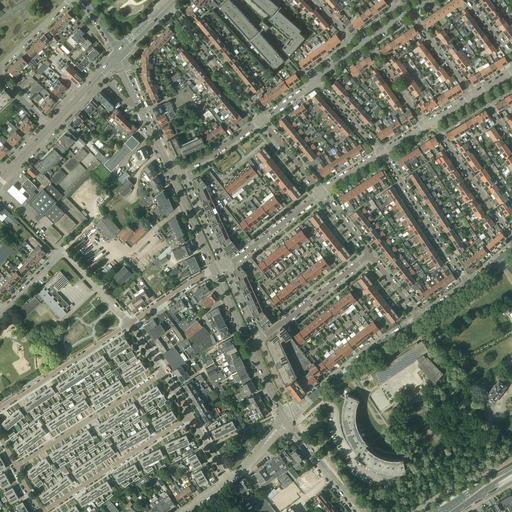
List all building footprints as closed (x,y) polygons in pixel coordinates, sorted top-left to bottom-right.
[(293,38),(285,48),(291,53),(291,54),(297,47),(295,46),(296,45),(298,46),(304,39),(302,36),(303,35),(300,32),(302,30),(301,29),(300,31),(298,29),(299,28),(279,10),(282,7),(273,0),(219,0),(223,3),(219,7),(270,64),(273,61),(274,62),(271,65),(274,69),(285,60),(282,57),(279,54),(278,56),(276,53),(278,52),(275,49),(277,47),(288,34),(293,38)] [(307,4),(302,0),(299,4),(303,8),(307,4)] [(387,5),(385,1),(386,0),(385,0),(377,0),(379,2),(378,2),(383,8),(387,5)] [(451,1),(441,8),(445,14),(455,8),(451,1)] [(192,4),(190,6),(195,12),(196,13),(198,10),(197,10),(199,8),(194,2),(193,2),(192,3),(192,4)] [(339,2),(337,4),(333,7),(338,12),(344,7),(346,5),(345,4),(343,5),(339,2)] [(374,6),(378,12),(383,8),(378,2),(374,6)] [(492,3),(486,7),(489,12),(495,8),(492,3)] [(308,13),(310,12),(312,10),(312,9),(307,4),(303,8),(308,13)] [(365,13),(369,19),(374,15),(369,9),(365,4),(364,6),(366,8),(363,10),(365,13)] [(195,12),(190,6),(186,10),(194,18),(196,20),(198,19),(196,16),(193,13),(195,12)] [(369,9),(374,15),(378,12),(374,6),(369,9)] [(445,14),(441,8),(432,14),(436,21),(445,14)] [(495,8),(489,12),(493,17),(499,12),(495,8)] [(310,12),(316,19),(320,15),(315,10),(314,12),(312,10),(310,12)] [(73,17),(70,15),(71,14),(69,11),(63,17),(68,22),(73,17)] [(468,12),(465,14),(462,16),(465,21),(471,17),(468,12)] [(499,12),(493,17),(496,21),(502,17),(499,12)] [(360,16),(365,22),(369,19),(365,13),(360,16)] [(432,14),(422,21),(427,27),(436,21),(432,14)] [(316,19),(320,24),(324,20),(320,15),(316,19)] [(202,17),(197,22),(200,26),(208,19),(207,17),(206,18),(204,16),(202,17)] [(355,20),(360,26),(365,22),(360,16),(355,20)] [(69,23),(68,22),(63,17),(59,21),(65,28),(69,23)] [(475,21),(471,17),(465,21),(469,26),(475,21)] [(502,17),(496,21),(499,26),(505,22),(502,17)] [(200,26),(203,30),(209,25),(207,23),(210,21),(208,19),(200,26)] [(351,23),(348,19),(343,22),(344,24),(345,24),(351,32),(355,29),(351,23)] [(329,25),(324,20),(320,24),(325,29),(329,25)] [(351,23),(355,29),(360,26),(355,20),(351,23)] [(54,26),(59,31),(60,32),(65,28),(59,21),(54,26)] [(469,26),(472,30),(478,26),(475,21),(469,26)] [(446,22),(438,28),(439,31),(448,24),(446,22)] [(505,22),(499,26),(503,31),(509,26),(505,22)] [(203,30),(206,34),(215,27),(213,25),(210,27),(209,25),(203,30)] [(59,31),(54,26),(50,30),(54,35),(59,31)] [(482,30),(478,26),(472,30),(476,35),(482,30)] [(511,30),(509,26),(503,31),(506,35),(511,30)] [(167,29),(165,31),(171,37),(175,33),(169,27),(168,27),(167,28),(167,29)] [(206,34),(209,38),(215,33),(214,31),(216,29),(215,27),(206,34)] [(414,27),(409,30),(413,36),(419,32),(417,29),(416,30),(414,27)] [(72,38),(69,40),(74,44),(76,42),(79,44),(80,43),(84,38),(82,36),(85,33),(80,29),(79,30),(77,29),(73,33),(74,35),(72,37),(72,38)] [(409,30),(404,33),(408,39),(413,36),(409,30)] [(437,34),(441,39),(447,34),(443,30),(437,34)] [(485,35),(482,30),(476,35),(479,39),(485,35)] [(162,32),(160,34),(167,41),(171,37),(165,31),(163,33),(162,32)] [(209,38),(212,41),(221,35),(219,33),(217,35),(215,33),(209,38)] [(404,33),(399,37),(404,43),(408,39),(404,33)] [(159,37),(157,39),(163,45),(167,41),(160,34),(159,36),(159,37)] [(337,34),(331,38),(336,44),(341,40),(338,37),(339,36),(337,34)] [(441,39),(444,44),(445,43),(448,41),(450,42),(452,41),(454,39),(451,35),(449,37),(447,34),(441,39)] [(45,35),(41,39),(46,45),(48,47),(52,43),(51,42),(50,40),(45,35)] [(223,37),(221,35),(212,41),(216,45),(221,41),(220,39),(223,37)] [(488,40),(485,35),(479,39),(482,44),(488,40)] [(399,37),(394,40),(399,46),(404,43),(399,37)] [(59,46),(56,42),(54,40),(52,38),(50,40),(51,42),(52,43),(57,48),(59,46)] [(86,40),(84,38),(80,43),(82,45),(86,50),(85,51),(86,52),(92,46),(91,45),(92,43),(88,39),(86,40)] [(331,38),(327,41),(331,48),(336,44),(331,38)] [(41,39),(36,43),(42,49),(46,45),(41,39)] [(154,40),(152,43),(158,49),(161,46),(165,51),(167,49),(163,45),(157,39),(155,41),(154,40)] [(394,40),(390,43),(394,49),(399,46),(394,40)] [(492,44),(488,40),(482,44),(486,49),(492,44)] [(223,43),(221,41),(216,45),(219,49),(227,43),(226,41),(223,43)] [(327,41),(322,45),(327,51),(331,48),(327,41)] [(447,45),(446,46),(449,50),(455,46),(452,41),(450,42),(447,45)] [(36,43),(32,47),(37,53),(42,49),(36,43)] [(152,50),(155,53),(158,49),(152,43),(151,44),(151,45),(149,47),(152,50)] [(219,49),(222,53),(228,48),(226,47),(229,45),(227,43),(219,49)] [(390,43),(385,46),(389,53),(394,49),(390,43)] [(422,43),(419,46),(416,48),(420,52),(426,48),(422,43)] [(455,46),(449,50),(453,55),(459,50),(461,48),(457,44),(455,46)] [(492,44),(486,49),(489,53),(492,51),(494,49),(495,49),(492,44)] [(70,52),(63,45),(61,47),(67,54),(70,52)] [(177,55),(185,49),(182,45),(173,52),(176,55),(177,55)] [(322,45),(318,48),(322,54),(327,51),(322,45)] [(386,58),(385,56),(389,53),(385,46),(380,50),(382,53),(381,53),(385,59),(386,58)] [(39,55),(37,53),(32,47),(27,52),(31,56),(33,59),(33,58),(35,60),(39,55)] [(144,52),(142,54),(142,58),(154,58),(154,55),(152,55),(149,55),(149,54),(152,50),(149,47),(148,48),(148,47),(144,51),(144,52)] [(87,56),(85,54),(84,55),(88,59),(89,58),(92,61),(100,53),(95,48),(87,56)] [(222,53),(225,57),(233,50),(232,48),(229,50),(228,48),(222,53)] [(318,48),(313,52),(318,58),(322,54),(318,48)] [(420,52),(423,57),(429,52),(426,48),(420,52)] [(178,61),(188,53),(185,49),(177,55),(178,57),(176,59),(178,61)] [(233,50),(225,57),(228,61),(234,56),(237,54),(235,52),(233,50)] [(459,50),(453,55),(456,59),(462,55),(459,50)] [(313,52),(309,55),(313,61),(318,58),(313,52)] [(427,61),(433,57),(429,52),(423,57),(427,61)] [(184,59),(186,61),(191,56),(188,53),(178,61),(180,63),(184,59)] [(234,56),(228,61),(231,65),(240,58),(237,54),(234,56)] [(82,71),(90,63),(87,60),(88,59),(84,55),(83,56),(85,58),(79,64),(77,62),(75,64),(76,65),(82,71)] [(309,55),(304,59),(309,65),(313,61),(309,55)] [(456,59),(460,64),(466,59),(462,55),(456,59)] [(505,55),(499,59),(503,66),(508,63),(506,60),(507,59),(505,55)] [(191,56),(186,61),(187,63),(183,67),(184,69),(194,60),(191,56)] [(375,61),(373,58),(372,59),(370,56),(365,59),(369,65),(375,61)] [(22,57),(17,61),(23,67),(27,63),(22,57)] [(436,61),(433,57),(427,61),(430,66),(436,61)] [(231,65),(235,69),(240,64),(239,62),(241,60),(240,58),(231,65)] [(304,68),(309,65),(304,59),(299,62),(304,68)] [(360,62),(365,68),(369,65),(365,59),(360,62)] [(399,60),(398,59),(396,61),(393,63),(393,65),(396,68),(402,64),(399,60)] [(466,59),(460,64),(463,68),(469,64),(466,59)] [(499,59),(494,62),(498,69),(503,66),(499,59)] [(190,67),(192,69),(197,64),(194,60),(184,69),(182,70),(184,72),(190,67)] [(17,61),(13,65),(19,71),(23,67),(17,61)] [(83,77),(73,68),(76,65),(75,64),(71,61),(69,64),(67,62),(65,64),(62,61),(59,65),(62,68),(60,70),(76,85),(83,77)] [(436,61),(430,66),(434,70),(435,70),(438,67),(440,66),(436,61)] [(40,62),(35,68),(38,71),(44,66),(40,62)] [(235,69),(238,73),(246,66),(243,62),(240,64),(235,69)] [(365,68),(360,62),(356,66),(360,72),(362,74),(366,71),(365,68)] [(494,62),(489,65),(493,72),(498,69),(494,62)] [(201,68),(197,64),(192,69),(188,72),(192,76),(201,68)] [(405,69),(402,64),(396,68),(399,73),(405,69)] [(19,71),(13,65),(9,70),(14,75),(19,71)] [(478,68),(479,71),(484,78),(489,75),(484,68),(482,65),(478,68)] [(489,65),(484,68),(489,75),(493,72),(489,65)] [(238,73),(241,76),(247,72),(249,70),(246,66),(238,73)] [(355,75),(360,72),(356,66),(351,69),(353,72),(351,73),(353,76),(355,75)] [(468,75),(465,71),(468,70),(471,68),(469,66),(461,72),(465,77),(468,75)] [(440,76),(446,72),(442,67),(440,69),(437,72),(440,76)] [(185,80),(187,82),(192,78),(195,76),(196,78),(204,72),(201,68),(192,76),(188,78),(185,80)] [(409,73),(405,69),(399,73),(403,77),(409,73)] [(479,71),(474,74),(478,81),(484,78),(479,71)] [(195,82),(197,84),(207,76),(204,72),(196,78),(198,80),(195,82)] [(247,72),(241,76),(244,80),(253,74),(251,72),(248,74),(247,72)] [(373,83),(382,77),(378,72),(375,75),(372,77),(370,78),(373,83)] [(446,79),(449,77),(446,72),(440,76),(444,81),(446,79)] [(412,78),(409,73),(403,77),(406,82),(412,78)] [(244,80),(247,84),(253,80),(256,78),(253,74),(244,80)] [(296,74),(291,77),(295,83),(300,80),(296,74)] [(470,77),(473,83),(474,84),(478,81),(474,74),(470,77)] [(151,78),(151,75),(142,75),(142,78),(143,78),(143,80),(145,83),(152,80),(151,78)] [(205,84),(210,80),(207,76),(197,84),(199,86),(201,84),(203,86),(205,84)] [(290,87),(295,83),(291,77),(286,80),(290,87)] [(376,88),(379,86),(385,82),(382,77),(373,83),(372,84),(376,88)] [(256,78),(253,80),(247,84),(251,88),(259,82),(257,80),(256,78)] [(415,82),(412,78),(406,82),(409,87),(415,82)] [(57,79),(53,83),(55,85),(63,92),(65,90),(65,91),(67,89),(67,88),(57,79)] [(145,86),(146,89),(154,85),(152,80),(145,83),(146,86),(145,86)] [(214,84),(210,80),(205,84),(206,86),(202,90),(204,92),(214,84)] [(284,81),(279,84),(284,91),(288,88),(284,81)] [(332,85),(336,91),(342,86),(346,82),(344,81),(342,82),(343,83),(341,85),(337,81),(332,85)] [(260,84),(259,82),(251,88),(254,92),(260,88),(262,86),(260,84)] [(379,86),(382,91),(388,86),(385,82),(379,86)] [(418,87),(415,82),(409,87),(412,91),(418,87)] [(33,94),(36,92),(37,90),(39,88),(41,86),(39,84),(35,88),(31,92),(33,94)] [(148,91),(150,94),(157,90),(160,89),(159,87),(157,84),(154,85),(146,89),(148,91)] [(211,93),(217,88),(214,84),(204,92),(205,94),(207,92),(209,94),(211,92),(211,93)] [(279,94),(284,91),(279,84),(274,87),(279,94)] [(336,91),(340,94),(349,86),(347,84),(343,88),(342,86),(336,91)] [(459,84),(454,87),(458,94),(463,91),(459,84)] [(63,92),(55,85),(53,87),(54,88),(52,91),(59,97),(63,92)] [(275,97),(279,94),(274,87),(272,89),(270,86),(268,87),(270,90),(275,97)] [(340,94),(343,98),(348,93),(347,91),(351,88),(349,86),(340,94)] [(382,91),(385,95),(392,91),(388,86),(382,91)] [(267,102),(270,100),(265,94),(263,89),(261,87),(259,89),(261,92),(257,96),(258,97),(258,96),(265,106),(268,103),(267,102)] [(422,92),(418,87),(412,91),(416,96),(422,92)] [(454,87),(449,90),(453,97),(458,94),(454,87)] [(210,100),(220,92),(217,88),(211,93),(211,92),(209,94),(208,95),(210,97),(208,98),(210,100)] [(4,90),(0,93),(0,106),(11,97),(4,90)] [(95,97),(111,113),(114,110),(113,108),(115,106),(110,101),(111,100),(101,90),(95,97)] [(150,96),(151,99),(159,96),(157,90),(150,94),(151,96),(150,96)] [(270,100),(275,97),(270,90),(265,94),(270,100)] [(449,90),(444,93),(448,100),(453,97),(449,90)] [(343,98),(346,102),(355,93),(354,91),(350,95),(348,93),(343,98)] [(385,95),(389,100),(395,96),(392,91),(385,95)] [(428,98),(433,107),(438,105),(435,99),(430,91),(427,93),(427,94),(425,95),(427,98),(428,98)] [(34,98),(38,94),(36,92),(33,94),(29,99),(31,101),(34,98)] [(220,92),(210,100),(212,102),(216,98),(218,100),(223,96),(220,92)] [(312,98),(317,103),(322,99),(317,93),(312,98)] [(355,93),(346,102),(350,105),(355,100),(353,99),(357,95),(355,93)] [(444,93),(439,96),(443,103),(448,100),(444,93)] [(42,98),(45,100),(51,105),(52,104),(53,104),(54,104),(55,103),(55,102),(54,101),(55,101),(52,98),(53,97),(50,94),(47,98),(45,95),(42,98)] [(163,94),(159,96),(151,99),(152,102),(153,101),(154,104),(165,99),(164,97),(163,94)] [(226,100),(223,96),(218,100),(219,102),(215,106),(216,108),(226,100)] [(389,100),(392,105),(398,100),(395,96),(389,100)] [(439,96),(435,99),(438,105),(438,106),(443,103),(439,96)] [(353,109),(362,100),(359,97),(355,100),(350,105),(353,109)] [(89,103),(88,104),(94,110),(96,111),(98,113),(99,114),(102,116),(106,111),(93,98),(88,103),(89,103)] [(429,110),(433,107),(428,98),(427,98),(427,99),(428,101),(425,103),(429,110)] [(510,107),(509,105),(505,98),(500,101),(504,108),(505,110),(510,107)] [(315,109),(316,111),(325,102),(322,99),(317,103),(319,105),(315,109)] [(51,105),(45,100),(41,104),(47,110),(51,105)] [(222,106),(224,108),(230,103),(226,100),(216,108),(218,110),(222,106)] [(362,100),(353,109),(356,112),(361,108),(360,106),(364,102),(362,100)] [(398,100),(392,105),(395,109),(396,111),(399,109),(401,107),(402,106),(401,105),(398,100)] [(424,113),(429,110),(425,103),(423,100),(420,102),(421,103),(418,105),(421,110),(422,109),(424,113)] [(171,101),(153,109),(157,116),(173,109),(171,104),(172,104),(171,101)] [(313,107),(310,104),(310,103),(308,101),(304,103),(309,111),(313,107)] [(495,108),(497,112),(504,108),(500,101),(495,104),(497,108),(495,108)] [(323,110),(328,106),(325,102),(316,111),(318,112),(322,109),(323,110)] [(233,107),(230,103),(224,108),(225,110),(221,113),(223,115),(233,107)] [(96,111),(94,110),(88,104),(84,108),(94,117),(98,113),(96,111)] [(305,111),(307,110),(303,104),(299,107),(306,117),(308,116),(305,111)] [(379,105),(374,109),(376,111),(373,113),(375,115),(382,109),(379,105)] [(13,113),(15,115),(23,109),(21,106),(13,113)] [(328,106),(323,110),(325,112),(321,116),(323,118),(332,109),(328,106)] [(363,109),(361,108),(356,112),(359,116),(369,108),(367,106),(363,109)] [(229,114),(230,116),(236,111),(233,107),(223,115),(224,117),(229,114)] [(309,121),(306,117),(299,107),(295,110),(297,113),(299,116),(301,114),(304,119),(303,119),(305,123),(306,123),(308,121),(309,121)] [(359,116),(363,119),(368,115),(366,113),(370,109),(369,108),(359,116)] [(112,122),(113,121),(120,114),(121,113),(117,109),(106,120),(107,121),(109,119),(110,120),(112,122)] [(335,113),(332,109),(323,118),(321,119),(323,121),(328,116),(330,118),(335,113)] [(204,121),(212,114),(209,110),(201,117),(204,121)] [(409,121),(415,118),(410,110),(404,113),(406,115),(409,121)] [(491,119),(485,110),(480,113),(484,119),(486,122),(491,119)] [(173,117),(172,117),(176,115),(174,111),(169,113),(165,115),(158,119),(161,125),(168,121),(173,117)] [(239,115),(236,111),(230,116),(232,118),(229,120),(226,122),(228,124),(240,115),(239,114),(239,115)] [(76,116),(76,117),(82,122),(84,120),(85,122),(88,119),(80,112),(76,116)] [(329,125),(338,116),(335,113),(330,118),(332,119),(328,123),(329,125)] [(363,119),(366,123),(375,115),(373,113),(370,116),(368,115),(363,119)] [(404,125),(409,121),(406,115),(404,113),(399,117),(404,125)] [(486,122),(484,119),(480,113),(476,116),(479,122),(483,128),(485,127),(484,127),(488,125),(486,122)] [(124,117),(120,114),(113,121),(104,130),(108,134),(111,131),(124,117)] [(33,123),(24,115),(20,120),(23,123),(29,128),(33,123)] [(243,119),(240,115),(228,124),(229,126),(232,124),(234,126),(243,119)] [(377,116),(375,115),(366,123),(369,127),(375,122),(373,120),(377,116)] [(394,123),(397,129),(402,126),(395,115),(393,117),(396,121),(394,123)] [(335,123),(337,125),(342,120),(338,116),(329,125),(331,127),(335,123)] [(476,116),(471,119),(475,125),(479,122),(476,116)] [(82,122),(76,117),(72,121),(78,127),(81,129),(85,125),(82,122)] [(119,130),(128,121),(124,117),(111,131),(115,135),(119,130)] [(284,127),(289,123),(284,117),(279,122),(284,127)] [(389,119),(387,121),(393,131),(397,129),(394,123),(392,124),(389,119)] [(466,122),(470,128),(475,125),(471,119),(466,122)] [(17,133),(19,131),(14,127),(7,120),(5,122),(10,127),(6,131),(11,136),(16,141),(21,136),(17,133)] [(336,132),(345,124),(342,120),(337,125),(338,127),(334,130),(336,132)] [(81,129),(78,127),(72,121),(68,125),(77,134),(81,129)] [(126,132),(127,131),(132,125),(128,121),(119,130),(123,134),(124,133),(126,132)] [(287,131),(296,123),(295,121),(291,125),(289,123),(284,127),(287,131)] [(385,122),(387,127),(385,128),(389,134),(393,131),(387,121),(385,122)] [(215,122),(213,123),(221,134),(225,131),(221,125),(219,126),(215,122)] [(466,122),(461,125),(465,131),(470,128),(466,122)] [(25,132),(29,128),(23,123),(19,127),(16,125),(14,127),(19,131),(21,129),(25,132)] [(217,137),(221,134),(213,123),(211,125),(214,130),(213,131),(217,137)] [(294,129),(298,125),(296,123),(287,131),(290,135),(295,130),(294,129)] [(133,124),(132,125),(127,131),(126,132),(124,133),(128,137),(137,128),(133,124)] [(164,133),(172,129),(169,124),(162,127),(164,133)] [(228,127),(229,126),(228,124),(224,127),(230,135),(233,133),(228,127)] [(342,130),(343,132),(348,127),(345,124),(336,132),(338,134),(342,130)] [(385,136),(389,134),(385,128),(383,129),(380,125),(378,126),(385,136)] [(465,131),(461,125),(456,128),(460,134),(461,136),(466,133),(465,131)] [(381,139),(385,136),(378,126),(376,127),(379,132),(377,133),(381,139)] [(343,139),(352,131),(348,127),(343,132),(345,134),(341,137),(343,139)] [(490,136),(497,131),(493,127),(487,131),(490,136)] [(172,129),(164,133),(167,138),(178,133),(175,128),(172,129)] [(207,128),(205,129),(212,140),(217,137),(213,131),(210,132),(207,128)] [(456,128),(451,131),(455,137),(460,134),(456,128)] [(208,143),(212,140),(205,129),(203,130),(206,135),(204,137),(208,143)] [(297,132),(295,130),(290,135),(293,139),(302,131),(301,129),(297,132)] [(64,134),(57,141),(65,149),(72,142),(76,138),(68,130),(64,134)] [(304,133),(302,131),(293,139),(296,142),(301,138),(300,136),(304,133)] [(450,140),(455,137),(451,131),(446,134),(450,140)] [(497,131),(490,136),(494,141),(497,139),(501,137),(497,131)] [(82,134),(77,139),(84,146),(89,141),(82,134)] [(2,135),(0,137),(7,145),(9,142),(12,145),(16,141),(11,136),(7,140),(2,135)] [(132,135),(112,156),(104,165),(111,172),(140,142),(132,135)] [(186,156),(185,154),(205,145),(202,136),(181,146),(182,146),(180,147),(176,137),(168,140),(175,155),(181,152),(184,157),(186,156)] [(303,140),(301,138),(296,142),(299,146),(309,138),(307,136),(303,140)] [(5,147),(7,145),(0,137),(0,141),(2,144),(0,146),(0,150),(4,154),(8,150),(5,147)] [(435,137),(430,140),(434,146),(440,142),(438,139),(437,140),(435,137)] [(501,137),(497,139),(498,141),(495,143),(499,147),(505,143),(501,137)] [(310,140),(309,138),(299,146),(302,150),(308,145),(306,144),(310,140)] [(430,140),(425,143),(429,149),(434,146),(430,140)] [(40,160),(35,165),(43,173),(47,168),(50,171),(58,163),(64,157),(61,154),(66,150),(65,149),(57,141),(52,145),(54,148),(48,154),(41,161),(40,160)] [(355,141),(353,142),(360,153),(364,150),(363,149),(365,147),(363,144),(361,145),(360,144),(358,145),(355,141)] [(352,149),(356,155),(360,153),(353,142),(351,144),(354,148),(352,149)] [(419,149),(422,153),(424,152),(429,149),(425,143),(421,146),(422,148),(419,149)] [(462,152),(468,148),(465,143),(459,147),(462,152)] [(499,147),(502,152),(508,148),(505,143),(499,147)] [(309,147),(308,145),(302,150),(305,154),(315,146),(313,144),(309,147)] [(104,165),(112,156),(108,152),(104,156),(93,145),(88,150),(103,165),(104,165)] [(316,148),(315,146),(305,154),(308,157),(314,153),(312,151),(316,148)] [(352,158),(356,155),(352,149),(350,151),(347,146),(345,147),(352,158)] [(136,156),(148,151),(146,147),(137,151),(137,152),(135,153),(136,156)] [(264,147),(261,149),(260,148),(258,151),(258,152),(256,154),(262,162),(262,163),(271,156),(264,147)] [(344,154),(348,160),(352,158),(345,147),(343,149),(346,153),(344,154)] [(418,147),(414,150),(418,156),(420,154),(423,159),(425,158),(422,153),(419,149),(418,147)] [(465,157),(471,152),(468,148),(462,152),(465,157)] [(507,159),(510,157),(508,155),(511,153),(508,148),(502,152),(507,159)] [(336,160),(339,166),(343,163),(337,153),(335,150),(334,149),(332,150),(335,154),(337,159),(336,160)] [(418,156),(414,150),(410,152),(417,163),(419,162),(416,157),(418,156)] [(150,156),(148,151),(136,156),(138,160),(135,163),(139,167),(148,158),(147,157),(150,156)] [(315,155),(314,153),(308,157),(311,161),(321,153),(319,151),(315,155)] [(337,153),(343,163),(348,160),(344,154),(342,156),(339,151),(337,153)] [(414,164),(417,163),(410,152),(406,155),(410,161),(412,160),(414,164)] [(465,157),(469,161),(475,157),(471,152),(465,157)] [(441,156),(438,158),(442,163),(448,158),(445,153),(441,156)] [(407,162),(410,161),(406,155),(402,158),(408,168),(410,167),(407,162)] [(271,156),(262,163),(265,167),(273,160),(270,157),(271,156)] [(335,168),(339,166),(336,160),(333,161),(331,157),(329,158),(335,168)] [(472,166),(478,162),(475,157),(469,161),(472,166)] [(310,168),(319,161),(316,158),(307,166),(310,168)] [(329,164),(327,165),(331,171),(335,168),(329,158),(326,159),(329,164)] [(408,168),(402,158),(397,161),(401,166),(403,165),(406,170),(408,168)] [(443,169),(445,168),(451,163),(448,158),(442,163),(440,164),(443,169)] [(277,165),(273,160),(265,167),(269,171),(277,165)] [(146,174),(155,167),(151,162),(144,168),(148,173),(146,174)] [(327,173),(331,171),(327,165),(325,166),(322,162),(320,163),(327,173)] [(478,162),(472,166),(475,171),(478,169),(481,167),(478,162)] [(323,176),(327,173),(320,163),(318,164),(321,169),(319,170),(323,176)] [(451,163),(445,168),(448,172),(451,170),(452,171),(455,169),(451,163)] [(253,179),(258,175),(250,165),(245,169),(253,179)] [(280,169),(277,165),(269,171),(272,175),(280,169)] [(28,170),(28,171),(34,177),(36,175),(39,172),(33,166),(30,168),(28,170)] [(155,167),(146,174),(144,176),(148,181),(158,173),(154,168),(155,167)] [(481,167),(478,169),(480,171),(478,172),(481,177),(487,173),(484,168),(483,169),(481,167)] [(409,175),(412,179),(418,175),(417,173),(421,170),(420,168),(409,175)] [(240,173),(247,183),(253,179),(245,169),(240,173)] [(280,169),(272,175),(275,180),(283,173),(280,169)] [(455,169),(452,171),(453,172),(450,174),(453,179),(460,175),(455,169)] [(386,182),(383,178),(386,176),(385,175),(387,174),(384,170),(382,171),(382,170),(377,173),(384,184),(386,182)] [(42,173),(41,174),(38,177),(37,178),(45,187),(51,181),(42,173)] [(242,187),(247,183),(240,173),(234,177),(242,187)] [(287,177),(283,173),(275,180),(279,184),(287,177)] [(384,184),(377,173),(373,176),(377,182),(379,180),(382,185),(384,184)] [(481,177),(485,182),(491,177),(487,173),(481,177)] [(127,178),(124,174),(119,179),(122,183),(127,178)] [(412,179),(415,183),(425,177),(424,174),(419,177),(418,175),(412,179)] [(192,180),(196,188),(206,179),(203,175),(198,178),(192,180)] [(461,183),(460,181),(463,179),(460,175),(453,179),(451,181),(456,188),(457,187),(458,186),(461,183)] [(150,181),(154,186),(161,181),(157,176),(150,181)] [(378,187),(375,183),(377,182),(373,176),(369,178),(376,189),(378,187)] [(491,177),(485,182),(489,187),(492,185),(491,184),(496,181),(493,176),(491,177)] [(229,181),(237,192),(242,187),(234,177),(229,181)] [(290,181),(287,177),(279,184),(282,188),(290,181)] [(415,183),(417,187),(423,184),(422,182),(426,179),(425,177),(415,183)] [(22,185),(22,186),(19,188),(13,182),(7,188),(22,202),(28,196),(23,192),(25,190),(27,192),(30,195),(25,200),(28,203),(36,195),(33,192),(38,187),(28,178),(22,185)] [(371,186),(374,190),(376,189),(369,178),(365,181),(369,187),(371,186)] [(131,188),(134,185),(129,179),(118,190),(125,197),(132,189),(131,188)] [(210,184),(206,179),(196,188),(198,193),(206,186),(210,184)] [(161,181),(154,186),(152,187),(156,192),(154,193),(156,196),(163,190),(162,188),(164,187),(160,182),(161,181)] [(229,181),(224,186),(232,196),(237,192),(229,181)] [(294,185),(290,181),(282,188),(286,192),(294,185)] [(367,188),(369,187),(365,181),(361,184),(368,194),(368,195),(370,198),(371,199),(372,199),(375,196),(373,194),(371,196),(367,188)] [(457,187),(460,192),(466,187),(463,182),(461,183),(458,186),(457,187)] [(417,187),(420,191),(430,185),(429,183),(424,185),(423,184),(417,187)] [(63,195),(51,184),(45,190),(44,189),(30,203),(39,213),(35,217),(39,221),(45,214),(54,223),(65,212),(56,203),(63,195)] [(368,194),(361,184),(357,186),(361,192),(362,191),(365,195),(368,194)] [(489,187),(493,193),(499,189),(495,184),(493,186),(492,185),(489,187)] [(290,196),(293,200),(296,198),(297,199),(299,197),(299,196),(301,194),(298,189),(294,185),(286,192),(286,193),(287,192),(290,196)] [(420,191),(423,195),(429,192),(427,190),(432,187),(430,185),(420,191)] [(209,191),(206,186),(198,193),(200,198),(209,191)] [(357,186),(353,189),(359,199),(362,198),(359,193),(361,192),(357,186)] [(395,190),(393,186),(382,193),(384,195),(388,192),(389,194),(395,190)] [(470,192),(466,187),(460,192),(464,196),(470,192)] [(144,191),(142,188),(138,191),(143,198),(146,195),(143,192),(144,191)] [(151,200),(153,204),(159,199),(166,193),(164,189),(154,197),(151,200)] [(357,200),(359,199),(353,189),(349,191),(352,197),(354,196),(357,200)] [(496,198),(502,194),(499,189),(493,193),(496,198)] [(200,198),(203,203),(211,196),(213,195),(211,190),(209,192),(209,191),(200,198)] [(395,190),(389,194),(391,196),(386,199),(388,201),(398,194),(395,190)] [(349,191),(345,194),(351,204),(353,203),(350,198),(352,197),(349,191)] [(423,195),(425,200),(436,193),(434,191),(430,194),(429,192),(423,195)] [(276,207),(281,204),(274,196),(272,192),(267,196),(270,199),(276,207)] [(471,200),(474,198),(470,192),(464,196),(467,201),(470,199),(471,200)] [(166,193),(159,199),(153,204),(155,207),(158,205),(161,203),(168,197),(166,193)] [(425,200),(428,204),(434,200),(432,198),(437,195),(436,193),(425,200)] [(355,209),(351,204),(345,194),(340,197),(347,207),(345,208),(350,214),(355,209)] [(394,200),(395,202),(401,198),(398,194),(388,201),(389,203),(394,200)] [(500,203),(501,202),(504,199),(505,199),(502,194),(496,198),(500,203)] [(143,198),(147,203),(151,200),(151,199),(149,197),(148,197),(146,195),(143,198)] [(213,201),(211,196),(203,203),(205,208),(213,201)] [(272,210),(276,207),(270,199),(267,196),(263,199),(266,202),(272,210)] [(163,207),(170,201),(168,197),(161,203),(158,205),(160,210),(163,207)] [(144,206),(147,203),(143,198),(138,202),(143,207),(144,206)] [(401,198),(395,202),(396,204),(392,207),(393,209),(403,202),(401,198)] [(468,203),(472,208),(478,204),(474,198),(471,200),(471,201),(468,203)] [(213,201),(205,208),(207,213),(215,206),(219,204),(216,199),(213,201)] [(428,204),(431,208),(441,201),(440,199),(435,202),(434,200),(428,204)] [(504,199),(501,202),(503,204),(500,206),(503,210),(509,206),(504,199)] [(172,205),(170,201),(163,207),(160,210),(162,214),(172,205)] [(388,201),(382,205),(379,207),(381,209),(389,204),(389,203),(388,201)] [(431,208),(433,212),(439,208),(438,206),(442,203),(441,201),(431,208)] [(268,214),(272,210),(266,202),(261,206),(268,214)] [(399,208),(400,210),(406,206),(403,202),(393,209),(394,211),(399,208)] [(219,204),(215,206),(207,213),(210,218),(218,212),(221,209),(219,204)] [(475,212),(481,208),(478,204),(472,208),(475,212)] [(174,209),(172,205),(162,214),(164,218),(167,215),(174,209)] [(264,217),(268,214),(261,206),(257,209),(264,217)] [(398,217),(408,210),(406,206),(400,210),(401,212),(397,215),(398,217)] [(511,211),(511,210),(509,206),(503,210),(506,215),(511,211)] [(1,210),(0,209),(0,214),(1,214),(2,215),(4,213),(7,216),(8,216),(11,219),(11,218),(14,221),(15,220),(16,221),(16,220),(4,207),(1,210)] [(253,212),(259,221),(264,217),(257,209),(255,207),(251,210),(253,212)] [(433,212),(436,216),(446,209),(445,207),(440,210),(439,208),(433,212)] [(356,217),(366,210),(364,208),(360,211),(359,209),(353,213),(356,217)] [(478,217),(480,216),(483,214),(484,213),(481,208),(475,212),(478,217)] [(436,216),(439,220),(444,216),(443,214),(448,211),(446,209),(436,216)] [(359,221),(365,217),(363,215),(367,212),(366,210),(356,217),(359,221)] [(404,217),(405,218),(411,214),(408,210),(398,217),(400,219),(404,217)] [(220,217),(218,212),(210,218),(212,223),(220,217)] [(255,224),(259,221),(253,212),(249,216),(255,224)] [(312,216),(309,218),(315,227),(314,227),(315,228),(324,220),(317,212),(314,214),(313,213),(311,215),(312,216)] [(444,216),(439,220),(441,224),(452,217),(454,215),(453,213),(446,218),(444,216)] [(107,214),(96,225),(111,241),(118,234),(131,247),(147,231),(142,225),(137,230),(130,224),(135,220),(133,218),(121,230),(107,214)] [(404,225),(414,219),(411,214),(405,218),(407,221),(402,224),(404,225)] [(483,214),(480,216),(481,218),(484,223),(491,219),(487,214),(484,216),(483,214)] [(362,225),(372,217),(370,215),(366,219),(365,217),(359,221),(362,225)] [(170,223),(167,226),(168,228),(167,228),(167,229),(178,220),(176,216),(168,221),(170,223)] [(251,227),(255,224),(249,216),(244,219),(251,227)] [(222,222),(220,217),(212,223),(214,228),(222,222)] [(373,219),(372,217),(362,225),(365,229),(371,224),(369,222),(373,219)] [(452,217),(441,224),(444,228),(450,224),(454,221),(453,219),(452,217)] [(244,219),(240,222),(246,231),(251,227),(244,219)] [(409,225),(411,227),(416,223),(414,219),(404,225),(405,228),(409,225)] [(494,224),(491,219),(484,223),(488,228),(494,224)] [(174,230),(180,224),(178,220),(167,229),(169,231),(172,228),(174,230)] [(315,228),(318,232),(326,225),(323,221),(324,221),(324,220),(315,228)] [(225,227),(222,222),(214,228),(216,233),(225,227)] [(372,226),(371,224),(365,229),(368,232),(378,225),(376,223),(372,226)] [(409,234),(419,227),(416,223),(411,227),(412,229),(408,232),(409,234)] [(451,226),(450,224),(444,228),(446,232),(457,225),(456,223),(451,226)] [(182,228),(180,224),(174,230),(173,230),(174,232),(171,234),(172,236),(182,228)] [(321,236),(330,230),(326,225),(318,232),(321,236)] [(371,236),(377,232),(375,230),(379,227),(378,225),(368,232),(371,236)] [(446,232),(449,236),(455,232),(454,230),(458,227),(457,225),(446,232)] [(227,232),(225,227),(216,233),(219,238),(227,232)] [(415,233),(416,235),(422,231),(419,227),(409,234),(410,236),(415,233)] [(171,245),(177,239),(184,233),(182,228),(172,236),(169,239),(167,241),(170,245),(171,245)] [(501,229),(500,230),(498,232),(499,234),(496,237),(500,242),(505,237),(503,235),(504,234),(501,229)] [(304,242),(308,238),(302,230),(297,234),(304,242)] [(321,236),(325,240),(333,234),(330,230),(321,236)] [(378,234),(377,232),(371,236),(374,240),(384,232),(382,231),(378,234)] [(414,242),(424,235),(422,231),(416,235),(417,237),(413,240),(414,242)] [(449,236),(452,240),(462,234),(461,231),(456,234),(455,232),(449,236)] [(229,237),(227,232),(219,238),(221,243),(229,237)] [(374,240),(377,244),(383,240),(381,238),(385,234),(384,232),(374,240)] [(158,257),(160,260),(166,256),(173,249),(179,246),(178,245),(187,241),(184,233),(177,239),(158,257)] [(299,245),(304,242),(297,234),(293,237),(299,245)] [(328,245),(336,238),(333,234),(325,240),(328,245)] [(452,240),(455,244),(460,241),(465,238),(464,236),(462,234),(452,240)] [(221,243),(224,248),(235,239),(231,235),(229,237),(221,243)] [(420,241),(421,243),(427,239),(424,235),(414,242),(416,244),(420,241)] [(72,246),(87,262),(90,260),(93,263),(92,264),(94,266),(103,258),(91,246),(87,249),(85,247),(89,243),(82,236),(72,246)] [(164,236),(161,237),(163,240),(159,243),(164,250),(170,245),(164,236)] [(496,237),(495,236),(494,237),(492,238),(493,239),(491,241),(496,246),(500,242),(496,237)] [(295,248),(299,245),(293,237),(289,240),(295,248)] [(331,249),(340,242),(336,238),(328,245),(331,249)] [(384,241),(383,240),(377,244),(380,248),(390,240),(388,238),(384,241)] [(238,243),(235,239),(224,248),(228,252),(238,243)] [(419,250),(430,243),(427,239),(421,243),(423,245),(418,248),(419,250)] [(46,253),(43,250),(45,248),(40,244),(36,240),(34,242),(40,248),(36,252),(41,257),(46,253)] [(291,252),(295,248),(289,240),(284,244),(291,252)] [(391,242),(390,240),(380,248),(384,252),(385,250),(389,247),(387,245),(391,242)] [(455,244),(457,249),(468,242),(466,240),(462,243),(460,241),(455,244)] [(496,246),(491,241),(486,245),(490,250),(496,246)] [(6,242),(0,247),(0,263),(14,250),(6,242)] [(179,246),(173,249),(177,260),(193,253),(188,242),(179,246)] [(331,249),(335,253),(344,246),(343,246),(340,242),(331,249)] [(469,244),(468,242),(457,249),(460,253),(466,249),(464,247),(469,244)] [(242,248),(238,243),(228,252),(231,256),(242,248)] [(425,249),(427,251),(432,247),(430,243),(419,250),(421,252),(425,249)] [(287,255),(291,252),(284,244),(280,247),(287,255)] [(479,250),(478,251),(483,257),(488,253),(484,249),(486,248),(483,245),(482,246),(483,247),(479,250)] [(347,250),(344,246),(335,253),(336,253),(342,261),(345,259),(346,260),(349,258),(348,257),(351,255),(347,250)] [(389,247),(385,250),(384,252),(386,255),(396,248),(394,246),(390,249),(389,247)] [(282,258),(287,255),(280,247),(276,250),(282,258)] [(425,258),(435,251),(432,247),(427,251),(422,254),(425,258)] [(386,255),(389,259),(395,255),(393,253),(398,250),(396,248),(386,255)] [(32,256),(37,261),(41,257),(36,252),(34,249),(29,254),(32,256)] [(278,262),(282,258),(276,250),(272,254),(278,262)] [(431,257),(432,259),(438,255),(435,251),(425,258),(426,260),(431,257)] [(478,251),(474,255),(478,261),(483,257),(478,251)] [(272,254),(267,257),(274,265),(278,262),(272,254)] [(389,259),(392,263),(402,256),(400,254),(396,257),(395,255),(389,259)] [(26,259),(28,260),(33,265),(37,261),(32,256),(30,255),(26,259)] [(430,266),(440,259),(438,255),(432,259),(433,261),(429,264),(430,266)] [(474,255),(469,259),(474,264),(478,261),(474,255)] [(166,256),(160,260),(158,257),(153,262),(157,268),(169,260),(166,256)] [(188,264),(196,260),(194,256),(186,260),(188,264)] [(392,263),(395,267),(401,263),(404,260),(405,260),(403,258),(404,258),(402,256),(392,263)] [(270,268),(274,265),(267,257),(263,260),(270,268)] [(329,265),(323,257),(318,261),(325,269),(329,265)] [(443,264),(440,259),(430,266),(432,268),(436,266),(437,268),(443,264)] [(469,268),(474,264),(469,259),(464,263),(469,268)] [(23,264),(29,270),(33,265),(28,260),(23,264)] [(188,264),(189,268),(198,264),(196,260),(188,264)] [(263,260),(259,264),(265,272),(270,268),(263,260)] [(401,263),(395,267),(398,271),(408,263),(406,261),(406,262),(404,260),(401,263)] [(318,261),(314,264),(321,272),(325,269),(318,261)] [(234,271),(236,276),(247,268),(243,263),(234,271)] [(409,265),(408,263),(398,271),(401,274),(407,270),(405,268),(409,265)] [(14,267),(15,268),(17,270),(19,269),(24,274),(29,270),(23,264),(19,269),(16,266),(14,267)] [(139,276),(141,278),(154,266),(152,264),(139,276)] [(200,268),(198,264),(189,268),(190,270),(187,272),(187,270),(184,272),(180,274),(182,277),(200,268)] [(321,272),(314,264),(310,267),(316,276),(321,272)] [(125,266),(114,277),(121,284),(132,274),(125,266)] [(173,275),(180,271),(178,267),(171,272),(173,275)] [(310,267),(306,271),(305,269),(312,279),(316,276),(310,267)] [(247,275),(250,272),(247,268),(236,276),(238,281),(247,275)] [(312,279),(305,269),(300,272),(308,282),(312,279)] [(401,274),(404,278),(414,271),(412,269),(408,272),(407,270),(401,274)] [(446,270),(444,271),(451,281),(455,279),(451,273),(449,274),(446,270)] [(10,274),(11,276),(17,281),(21,277),(16,271),(14,273),(13,272),(11,272),(10,274)] [(63,274),(60,271),(43,287),(42,286),(44,289),(39,293),(38,292),(37,292),(20,308),(27,316),(41,303),(40,302),(43,300),(60,319),(67,313),(66,312),(67,310),(66,309),(69,305),(57,292),(69,280),(63,274)] [(415,273),(414,271),(404,278),(407,282),(413,278),(411,276),(415,273)] [(445,277),(443,279),(447,284),(451,281),(444,271),(442,273),(445,277)] [(308,282),(300,272),(296,276),(304,286),(308,282)] [(5,278),(12,285),(17,281),(11,276),(10,274),(9,273),(5,278)] [(365,274),(363,276),(362,275),(359,277),(360,278),(357,280),(364,289),(363,289),(372,282),(365,274)] [(249,280),(247,275),(238,281),(241,286),(249,280)] [(304,286),(296,276),(292,279),(299,289),(304,286)] [(413,278),(407,282),(410,286),(420,279),(418,276),(414,280),(413,278)] [(438,276),(436,277),(443,287),(447,284),(443,279),(441,280),(438,276)] [(437,283),(435,284),(439,290),(443,287),(436,277),(434,278),(437,283)] [(1,282),(3,284),(8,290),(12,285),(5,278),(1,282)] [(292,279),(293,281),(289,284),(295,292),(299,289),(292,279)] [(243,291),(251,285),(249,280),(241,286),(243,291)] [(430,281),(427,283),(434,293),(439,290),(435,284),(433,286),(430,281)] [(0,289),(4,294),(8,290),(3,284),(1,282),(0,282),(0,289)] [(363,289),(366,294),(375,287),(372,283),(372,282),(363,289)] [(428,289),(426,290),(430,296),(434,293),(427,283),(425,284),(428,289)] [(201,297),(210,291),(205,284),(193,293),(195,296),(199,301),(202,299),(201,297)] [(253,284),(251,285),(243,291),(245,296),(253,290),(256,288),(253,284)] [(295,292),(289,284),(285,287),(291,296),(295,292)] [(422,301),(426,299),(419,288),(418,286),(416,284),(412,287),(415,291),(417,290),(420,294),(418,296),(422,301)] [(291,296),(285,287),(280,291),(287,299),(291,296)] [(366,294),(370,298),(378,291),(375,287),(366,294)] [(421,287),(419,288),(426,299),(430,296),(426,290),(424,291),(421,287)] [(139,291),(140,294),(126,303),(133,312),(142,306),(141,304),(150,298),(143,288),(139,291)] [(245,296),(248,302),(256,295),(253,290),(245,296)] [(287,299),(280,291),(276,294),(283,302),(287,299)] [(370,298),(373,302),(381,296),(378,291),(370,298)] [(278,306),(283,302),(276,294),(274,292),(270,295),(272,298),(278,306)] [(350,292),(346,295),(352,303),(357,300),(350,292)] [(209,296),(201,303),(207,310),(215,303),(218,300),(212,293),(209,296)] [(250,306),(258,300),(256,295),(248,302),(250,306)] [(346,295),(341,299),(349,308),(348,307),(352,303),(346,295)] [(192,299),(190,301),(193,305),(195,303),(196,304),(199,301),(195,296),(192,298),(192,299)] [(373,302),(376,306),(385,300),(381,296),(373,302)] [(181,299),(176,303),(180,310),(186,306),(181,299)] [(345,312),(349,308),(341,299),(337,302),(345,312)] [(260,305),(258,300),(250,306),(252,311),(260,305)] [(376,306),(380,311),(388,304),(385,300),(376,306)] [(341,315),(345,312),(337,302),(333,305),(341,315)] [(174,314),(180,310),(176,303),(170,307),(174,314)] [(391,308),(388,304),(380,311),(383,315),(392,308),(391,308)] [(252,311),(254,317),(263,310),(260,305),(252,311)] [(333,305),(329,309),(337,318),(341,315),(333,305)] [(206,316),(207,318),(220,312),(218,307),(210,311),(211,313),(206,316)] [(258,321),(268,312),(265,308),(263,310),(254,317),(258,321)] [(396,319),(399,316),(392,308),(383,315),(384,315),(391,323),(394,321),(394,322),(397,320),(396,319)] [(329,309),(325,312),(332,322),(337,318),(329,309)] [(181,323),(179,325),(181,328),(184,331),(197,321),(195,319),(199,316),(195,311),(192,314),(181,323)] [(211,321),(222,316),(220,312),(207,318),(208,320),(210,319),(211,321)] [(272,317),(268,312),(258,321),(261,325),(272,317)] [(332,322),(325,312),(320,315),(327,323),(331,320),(332,322)] [(323,327),(327,323),(320,315),(316,319),(323,327)] [(224,320),(222,316),(211,321),(212,322),(210,323),(211,326),(224,320)] [(148,331),(160,323),(156,317),(154,319),(153,319),(144,325),(148,330),(147,331),(148,331)] [(148,331),(154,339),(175,325),(168,317),(166,319),(163,321),(160,323),(148,331)] [(275,321),(272,317),(261,325),(265,329),(275,321)] [(318,330),(323,327),(316,319),(312,322),(320,332),(318,330)] [(216,326),(218,328),(226,324),(224,320),(211,326),(212,328),(216,326)] [(198,321),(185,332),(188,338),(189,340),(190,342),(193,347),(209,334),(206,331),(204,333),(201,330),(204,328),(198,321)] [(373,321),(369,324),(375,332),(380,329),(373,321)] [(315,335),(320,332),(312,322),(308,325),(315,335)] [(231,335),(226,324),(218,328),(215,329),(214,331),(210,333),(209,334),(193,347),(196,353),(208,347),(220,340),(231,335)] [(369,324),(364,328),(371,336),(375,332),(369,324)] [(175,325),(154,339),(158,346),(163,353),(174,346),(185,339),(180,331),(175,325)] [(308,325),(303,329),(311,338),(310,337),(314,334),(315,335),(308,325)] [(284,326),(278,331),(265,341),(283,381),(286,384),(285,385),(297,399),(302,395),(302,396),(305,394),(304,393),(310,388),(311,389),(313,387),(313,386),(313,387),(316,385),(315,384),(319,381),(317,378),(319,376),(318,376),(322,373),(314,363),(307,368),(311,372),(299,381),(296,377),(295,377),(278,339),(280,338),(281,340),(283,338),(286,342),(292,336),(284,326)] [(360,331),(367,339),(371,336),(364,328),(360,331)] [(303,329),(299,332),(307,342),(311,338),(303,329)] [(360,331),(356,334),(362,342),(367,339),(360,331)] [(299,332),(295,335),(303,346),(307,343),(307,342),(299,332)] [(352,338),(358,346),(362,342),(356,334),(352,338)] [(174,346),(163,353),(174,369),(186,362),(197,355),(196,353),(193,347),(190,342),(189,340),(188,338),(185,339),(174,346)] [(232,338),(224,342),(225,344),(226,346),(234,343),(232,338)] [(354,349),(358,346),(352,338),(347,341),(354,349)] [(125,339),(121,342),(125,349),(130,346),(128,343),(128,342),(125,339)] [(342,343),(350,352),(354,349),(347,341),(343,344),(342,343)] [(422,341),(418,344),(417,342),(409,347),(410,349),(371,375),(378,385),(414,361),(434,381),(443,373),(427,356),(426,356),(424,354),(429,351),(422,341)] [(121,342),(116,344),(121,352),(125,349),(121,342)] [(226,346),(220,349),(222,353),(223,352),(236,347),(234,343),(226,346)] [(338,346),(345,356),(350,352),(342,343),(338,346)] [(116,344),(112,347),(116,355),(121,352),(116,344)] [(339,348),(335,351),(341,359),(345,356),(338,346),(339,348)] [(112,347),(107,350),(112,358),(116,355),(112,347)] [(222,353),(221,354),(223,358),(225,357),(229,355),(238,351),(236,347),(223,352),(222,353)] [(229,355),(225,357),(227,361),(228,360),(239,355),(238,351),(229,355)] [(331,354),(337,363),(341,359),(335,351),(331,354)] [(326,358),(333,366),(337,363),(331,354),(330,355),(328,352),(324,355),(326,358)] [(103,355),(99,358),(103,365),(108,362),(103,355)] [(201,360),(203,363),(212,358),(210,355),(201,360)] [(239,355),(228,360),(227,361),(229,365),(241,359),(239,355)] [(99,358),(94,361),(98,368),(103,365),(99,358)] [(326,358),(322,361),(328,369),(333,366),(326,358)] [(215,363),(212,359),(202,364),(205,368),(215,363)] [(234,365),(229,367),(230,370),(232,368),(243,363),(241,359),(233,363),(234,365)] [(94,361),(89,364),(94,371),(98,368),(94,361)] [(318,365),(324,373),(328,369),(322,361),(318,365)] [(141,362),(136,365),(141,372),(146,369),(144,365),(143,364),(143,365),(141,362)] [(174,369),(178,375),(190,368),(186,362),(174,369)] [(192,366),(190,368),(178,375),(182,381),(201,369),(198,363),(193,366),(192,366)] [(214,368),(217,367),(215,363),(205,368),(207,373),(214,368)] [(243,363),(232,368),(230,370),(231,372),(236,369),(237,371),(245,367),(243,363)] [(89,364),(84,367),(89,374),(94,371),(89,364)] [(136,365),(132,368),(136,375),(141,372),(136,365)] [(84,367),(80,370),(84,377),(89,374),(84,367)] [(214,368),(207,373),(210,377),(217,373),(220,371),(217,367),(214,368)] [(239,375),(247,371),(245,367),(237,371),(238,373),(233,376),(234,378),(239,376),(239,375)] [(132,368),(127,371),(131,378),(136,375),(132,368)] [(80,370),(75,373),(80,380),(84,377),(80,370)] [(127,371),(122,374),(127,381),(131,378),(127,371)] [(240,384),(251,379),(249,376),(250,376),(247,371),(239,375),(239,376),(234,378),(236,382),(238,381),(240,384)] [(210,377),(212,381),(222,375),(221,372),(217,374),(217,373),(210,377)] [(75,373),(70,376),(75,383),(80,380),(75,373)] [(184,384),(188,391),(194,387),(199,384),(205,381),(201,374),(194,378),(196,380),(194,382),(192,379),(184,384)] [(214,385),(218,383),(226,378),(223,374),(222,375),(212,381),(214,385)] [(70,376),(66,379),(70,386),(75,383),(70,376)] [(66,379),(61,382),(66,389),(70,386),(66,379)] [(119,380),(115,383),(119,390),(124,387),(119,380)] [(241,387),(239,388),(240,391),(235,394),(237,398),(244,395),(245,396),(248,394),(248,393),(256,389),(252,380),(243,385),(243,386),(241,387)] [(492,387),(492,388),(489,393),(488,392),(488,393),(487,393),(486,393),(486,394),(486,395),(486,396),(485,397),(486,397),(483,401),(482,400),(482,401),(483,401),(482,402),(483,402),(489,407),(490,407),(491,407),(490,406),(493,403),(494,402),(495,402),(496,400),(496,399),(503,390),(506,386),(498,380),(496,384),(495,384),(495,385),(494,384),(493,385),(492,385),(492,386),(492,387)] [(61,382),(56,385),(61,392),(66,389),(61,382)] [(115,383),(110,386),(114,393),(119,390),(115,383)] [(199,384),(194,387),(188,391),(192,397),(198,393),(205,389),(203,387),(202,388),(199,384)] [(157,385),(152,388),(157,396),(162,393),(160,390),(159,389),(157,385)] [(51,386),(47,389),(51,396),(56,393),(51,386)] [(110,386),(105,389),(110,396),(114,393),(110,386)] [(152,388),(147,391),(152,399),(157,396),(152,388)] [(205,389),(198,393),(192,397),(195,403),(203,398),(210,394),(206,388),(205,389)] [(47,389),(42,392),(47,399),(51,396),(47,389)] [(105,389),(100,392),(105,399),(110,396),(105,389)] [(147,391),(142,394),(147,402),(152,399),(147,391)] [(42,392),(37,395),(42,402),(47,399),(42,392)] [(100,392),(95,395),(100,402),(105,399),(100,392)] [(142,394),(137,398),(142,405),(147,402),(142,394)] [(259,394),(249,399),(250,401),(251,403),(261,398),(259,394)] [(369,444),(365,441),(362,437),(359,431),(357,426),(356,419),(355,414),(356,407),(357,402),(359,399),(348,394),(346,398),(344,406),(343,413),(344,421),(345,429),(348,436),(352,443),(357,449),(361,453),(358,456),(361,458),(360,459),(370,465),(379,469),(385,471),(394,472),(401,471),(405,470),(403,458),(397,459),(391,459),(385,458),(379,456),(374,453),(369,450),(365,446),(368,443),(369,444)] [(37,395),(33,398),(37,405),(42,402),(37,395)] [(95,395),(90,398),(95,405),(100,402),(95,395)] [(206,396),(203,398),(195,403),(199,409),(206,405),(204,401),(208,399),(206,396)] [(33,398),(28,401),(33,408),(37,405),(33,398)] [(253,408),(263,403),(261,398),(251,403),(252,405),(253,408)] [(85,399),(80,402),(85,410),(89,407),(85,399)] [(28,401),(24,404),(28,411),(33,408),(28,401)] [(80,402),(75,405),(80,413),(85,410),(80,402)] [(134,403),(129,406),(134,413),(139,410),(134,403)] [(263,403),(253,408),(250,409),(252,412),(249,413),(250,415),(266,408),(265,406),(266,406),(266,405),(265,403),(264,403),(263,403)] [(75,405),(70,408),(75,416),(80,413),(75,405)] [(202,415),(210,411),(206,405),(199,409),(202,415)] [(129,406),(124,409),(129,416),(134,413),(129,406)] [(70,408),(65,411),(70,419),(75,416),(70,408)] [(215,408),(210,411),(202,415),(206,421),(208,424),(220,417),(215,408)] [(266,409),(266,408),(250,415),(251,418),(255,416),(256,419),(268,413),(268,412),(269,411),(268,409),(267,409),(266,409)] [(19,409),(15,412),(20,419),(24,415),(19,409)] [(124,409),(119,412),(124,419),(129,416),(124,409)] [(172,410),(167,413),(172,421),(176,418),(174,414),(175,414),(174,413),(172,410)] [(65,411),(61,414),(65,422),(70,419),(65,411)] [(15,412),(11,416),(16,422),(20,419),(15,412)] [(119,412),(115,415),(119,422),(124,419),(119,412)] [(167,413),(162,416),(167,424),(172,421),(167,413)] [(61,414),(56,417),(61,425),(65,422),(61,414)] [(115,415),(110,418),(115,425),(119,422),(115,415)] [(11,416),(6,419),(12,426),(16,422),(11,416)] [(162,416),(157,419),(162,426),(167,424),(162,416)] [(56,417),(51,420),(56,428),(61,425),(56,417)] [(110,418),(105,421),(110,428),(115,425),(110,418)] [(6,419),(2,423),(5,426),(4,426),(5,427),(7,429),(12,426),(6,419)] [(157,419),(152,422),(157,429),(162,426),(157,419)] [(51,420),(46,423),(51,431),(56,428),(51,420)] [(232,420),(227,423),(231,431),(236,428),(232,420)] [(105,421),(100,424),(105,431),(110,428),(105,421)] [(227,423),(222,425),(226,433),(231,431),(227,423)] [(100,424),(95,427),(100,434),(105,431),(100,424)] [(222,425),(217,428),(221,436),(226,433),(222,425)] [(41,426),(37,430),(42,437),(46,433),(41,426)] [(147,427),(142,430),(146,437),(151,435),(147,427)] [(217,428),(212,430),(213,434),(214,434),(216,438),(221,436),(217,428)] [(37,430),(32,433),(37,440),(42,437),(37,430)] [(88,430),(83,433),(88,440),(93,437),(88,430)] [(142,430),(137,433),(141,440),(146,437),(142,430)] [(32,433),(28,437),(33,444),(37,440),(32,433)] [(83,433),(78,436),(83,443),(88,440),(83,433)] [(137,433),(132,435),(136,443),(141,440),(137,433)] [(132,435),(127,438),(131,446),(136,443),(132,435)] [(186,435),(181,437),(184,445),(190,443),(188,440),(188,439),(186,435)] [(78,436),(73,439),(78,446),(83,443),(78,436)] [(28,437),(23,440),(28,447),(33,444),(28,437)] [(181,437),(176,439),(179,448),(184,445),(181,437)] [(127,438),(122,441),(126,449),(131,446),(127,438)] [(73,439),(69,442),(73,449),(78,446),(73,439)] [(176,439),(170,442),(174,450),(179,448),(176,439)] [(23,440),(18,443),(24,451),(28,447),(23,440)] [(122,441),(117,444),(121,452),(126,449),(122,441)] [(69,442),(64,445),(69,452),(73,449),(69,442)] [(170,442),(165,444),(169,452),(174,450),(170,442)] [(18,443),(14,447),(16,450),(16,451),(17,450),(19,454),(24,451),(18,443)] [(64,445),(59,448),(64,455),(69,452),(64,445)] [(110,446),(106,449),(111,456),(115,453),(110,446)] [(59,448),(54,451),(59,458),(64,455),(59,448)] [(106,449),(101,452),(106,459),(111,456),(106,449)] [(160,449),(155,451),(159,459),(164,457),(160,449)] [(283,452),(286,456),(282,459),(286,465),(291,461),(291,460),(294,457),(290,453),(287,449),(283,452)] [(295,449),(290,453),(294,457),(291,460),(291,461),(292,460),(295,465),(292,467),(295,471),(303,465),(300,461),(303,459),(295,449)] [(54,451),(49,454),(54,461),(59,458),(54,451)] [(155,451),(150,454),(153,462),(159,459),(155,451)] [(101,452),(96,455),(101,463),(106,459),(101,452)] [(195,453),(188,458),(191,463),(199,459),(195,453)] [(150,454),(144,456),(148,464),(153,462),(150,454)] [(96,455),(91,458),(96,466),(101,463),(96,455)] [(266,487),(268,486),(267,484),(276,477),(285,487),(294,480),(299,476),(295,471),(292,467),(290,469),(286,465),(282,459),(279,455),(254,474),(258,478),(257,479),(258,480),(259,480),(260,482),(259,482),(263,487),(265,485),(266,487)] [(144,456),(139,458),(143,466),(148,464),(144,456)] [(46,458),(41,461),(46,468),(51,465),(46,458)] [(91,458),(87,461),(92,469),(96,466),(91,458)] [(199,459),(191,463),(194,469),(202,465),(199,459)] [(41,461),(36,464),(41,472),(46,468),(41,461)] [(87,461),(82,464),(87,472),(92,469),(87,461)] [(36,464),(32,468),(37,475),(41,472),(36,464)] [(82,464),(77,468),(82,475),(87,472),(82,464)] [(135,464),(130,467),(134,474),(139,472),(135,464)] [(130,467),(125,469),(129,477),(134,474),(130,467)] [(32,468),(27,471),(30,475),(29,475),(30,476),(30,475),(32,478),(37,475),(32,468)] [(77,468),(72,471),(77,478),(82,475),(77,468)] [(125,469),(120,472),(124,480),(129,477),(125,469)] [(201,470),(194,474),(197,480),(204,475),(201,470)] [(120,472),(115,475),(119,482),(124,480),(120,472)] [(67,475),(63,478),(68,485),(73,482),(67,475)] [(204,475),(197,480),(200,485),(203,483),(203,484),(204,483),(208,481),(204,475)] [(1,482),(0,482),(3,488),(11,484),(8,478),(1,482)] [(63,478),(58,482),(63,489),(68,485),(63,478)] [(245,478),(241,481),(242,483),(240,484),(245,491),(247,490),(250,488),(252,491),(254,490),(245,478)] [(107,481),(102,484),(107,491),(112,488),(107,481)] [(187,484),(183,487),(189,495),(194,492),(190,487),(192,485),(189,481),(187,483),(187,484)] [(58,482),(54,485),(59,492),(63,489),(58,482)] [(102,484),(97,487),(102,494),(107,491),(102,484)] [(176,484),(175,485),(184,499),(189,495),(183,487),(180,489),(176,484)] [(239,496),(245,491),(240,484),(234,489),(239,496)] [(54,485),(49,488),(54,496),(59,492),(54,485)] [(179,502),(182,500),(184,499),(175,485),(173,487),(177,494),(175,496),(179,502)] [(6,491),(5,492),(8,497),(9,497),(16,493),(13,487),(6,491)] [(97,487),(92,490),(97,497),(102,494),(97,487)] [(49,488),(44,492),(50,499),(54,496),(49,488)] [(92,490),(88,492),(92,500),(97,497),(92,490)] [(320,500),(325,496),(321,491),(314,497),(317,501),(315,502),(316,504),(320,500)] [(44,492),(40,495),(42,498),(42,499),(45,502),(50,499),(44,492)] [(88,492),(83,495),(87,503),(92,500),(88,492)] [(161,494),(162,495),(171,508),(175,505),(169,496),(167,497),(163,492),(161,494)] [(9,497),(8,497),(11,503),(19,499),(16,493),(9,497)] [(83,495),(78,498),(82,506),(87,503),(83,495)] [(162,495),(158,498),(167,511),(171,508),(162,495)] [(328,500),(325,496),(320,500),(316,504),(317,505),(319,503),(322,507),(329,501),(328,500)] [(275,511),(268,502),(265,497),(261,500),(263,501),(248,511),(275,511)] [(511,508),(511,507),(506,497),(501,500),(505,508),(508,506),(510,510),(511,508)] [(145,508),(147,511),(154,511),(152,508),(149,510),(148,507),(149,507),(143,498),(140,501),(142,503),(145,508)] [(158,498),(153,501),(160,511),(165,511),(167,511),(158,498)] [(154,511),(160,511),(153,501),(149,504),(152,508),(154,511)] [(329,501),(322,507),(325,510),(322,511),(324,511),(333,505),(329,501)] [(505,511),(506,511),(500,501),(498,503),(497,502),(495,504),(494,505),(499,511),(501,510),(502,511),(505,511)] [(23,502),(16,505),(20,511),(26,508),(23,502)] [(108,511),(119,511),(120,511),(112,502),(105,508),(108,511)] [(147,511),(145,508),(142,503),(139,506),(142,510),(143,511),(147,511)]
